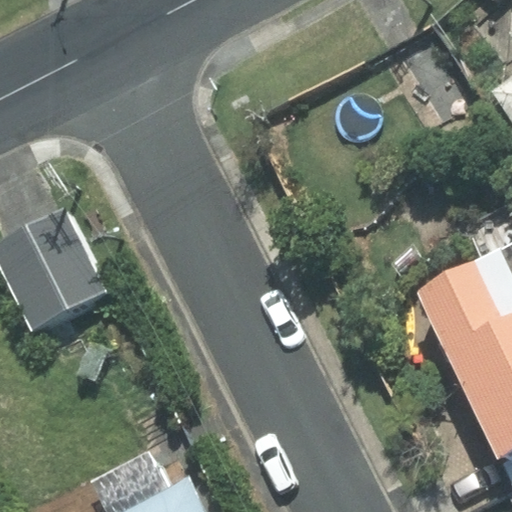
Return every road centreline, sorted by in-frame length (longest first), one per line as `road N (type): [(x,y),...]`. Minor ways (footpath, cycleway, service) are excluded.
road 1 (residential): [(350,511),(131,35)]
road 2 (tertiary): [(0,101),(131,35)]
